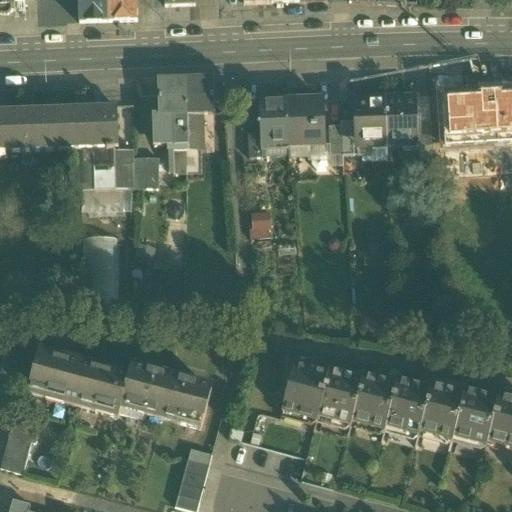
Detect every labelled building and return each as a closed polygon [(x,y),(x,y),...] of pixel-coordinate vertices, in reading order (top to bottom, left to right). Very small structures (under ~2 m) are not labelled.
[(0,0),(0,13),(24,13),(23,0),(0,0)] [(79,0),(81,26),(108,25),(107,0),(79,0)] [(107,0),(108,25),(137,25),(136,0),(107,0)] [(164,0),(165,9),(195,8),(195,0),(164,0)] [(373,0),(373,7),(405,10),(405,7),(416,7),(416,0),(373,0)] [(212,83),(186,84),(186,118),(213,117),(212,83)] [(186,84),(159,84),(160,119),(172,119),(186,118),(186,84)] [(511,91),(441,96),(445,161),(511,156),(511,91)] [(416,101),(385,102),(386,145),(387,150),(418,149),(417,125),(416,101)] [(304,104),(287,105),(289,147),(289,155),(308,155),(307,148),(325,148),(323,102),(304,103),(304,104)] [(385,102),(356,103),(357,142),(368,142),(368,145),(386,145),(385,102)] [(287,103),(259,104),(260,134),(261,148),(262,148),(289,147),(287,105),(287,103)] [(116,111),(73,112),(75,153),(118,151),(116,111)] [(73,112),(0,115),(0,155),(75,153),(73,112)] [(186,118),(172,119),(172,127),(187,126),(186,118)] [(352,124),(340,124),(341,129),(342,147),(353,147),(352,124)] [(430,124),(417,125),(418,149),(432,148),(430,124)] [(187,126),(172,127),(173,154),(187,154),(187,126)] [(200,126),(187,126),(187,154),(196,154),(201,153),(200,126)] [(341,129),(329,130),(330,158),(342,157),(342,147),(341,129)] [(260,134),(248,135),(249,160),(262,159),(262,148),(261,148),(260,134)] [(147,162),(134,162),(134,192),(146,192),(147,162)] [(159,162),(147,162),(146,192),(158,192),(159,162)] [(270,214),(252,215),(253,239),(271,238),(270,214)] [(118,304),(116,239),(82,240),(83,305),(118,304)] [(129,380),(40,356),(29,396),(118,420),(119,417),(121,411),(129,380)] [(329,376),(294,366),(281,413),(317,422),(318,418),(329,376)] [(211,392),(131,371),(129,380),(121,411),(144,417),(201,432),(211,392)] [(363,381),(331,372),(329,376),(318,418),(351,427),(352,424),(363,381)] [(397,386),(364,377),(363,381),(352,424),(384,433),(385,430),(397,386)] [(431,391),(398,382),(397,386),(385,430),(418,439),(419,434),(431,391)] [(464,396),(432,388),(431,391),(419,434),(452,443),(453,438),(464,396)] [(498,402),(465,393),(464,396),(453,438),(486,447),(487,445),(498,402)] [(511,402),(499,399),(498,402),(487,445),(511,451),(511,402)] [(144,417),(121,411),(119,417),(142,423),(144,417)] [(41,425),(15,418),(0,472),(23,478),(31,446),(35,447),(41,425)] [(212,459),(191,453),(187,464),(209,470),(212,459)] [(197,511),(209,470),(187,464),(175,510),(181,511),(197,511)]
